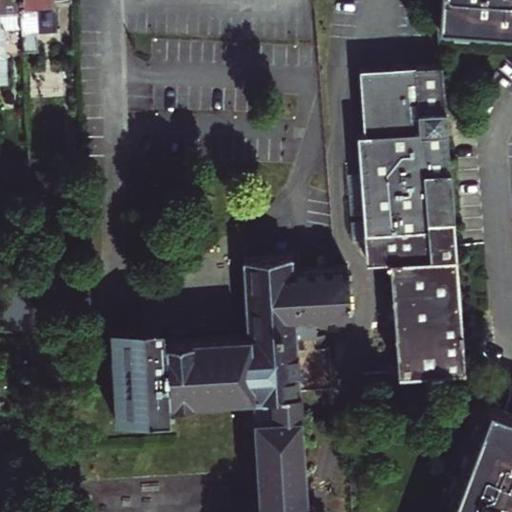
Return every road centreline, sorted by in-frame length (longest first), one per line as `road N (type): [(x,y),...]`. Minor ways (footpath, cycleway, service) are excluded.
road 1 (unknown): [(295,128),(303,156),(298,182),(265,224),(199,274),(196,311)]
road 2 (unknown): [(110,125),(122,304)]
